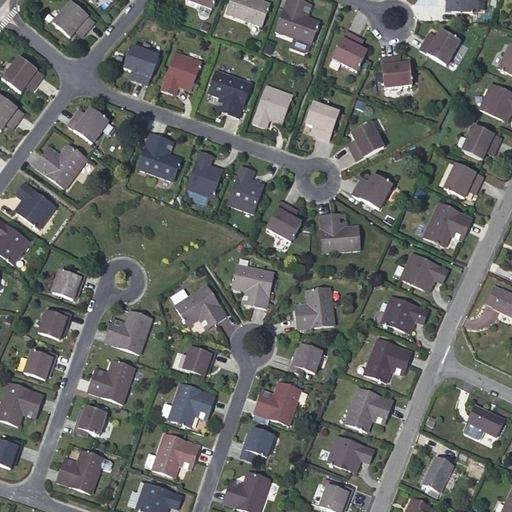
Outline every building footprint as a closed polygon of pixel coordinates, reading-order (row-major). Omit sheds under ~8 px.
[(187,0),(186,3),(211,12),(215,0),(187,0)] [(252,0),(232,0),(227,17),(262,29),(269,6),(257,2),(252,0)] [(297,16),(301,4),(288,0),(276,34),(311,47),(319,24),(306,19),(297,16)] [(448,0),(453,0),(452,14),(477,15),(478,0),(448,0)] [(310,8),(301,4),(297,16),(306,19),(310,8)] [(70,40),(76,33),(79,30),(85,35),(94,25),(71,5),(53,25),(70,40)] [(79,30),(76,33),(82,39),(85,35),(79,30)] [(441,33),(436,41),(434,45),(427,41),(420,52),(446,68),(460,45),(441,33)] [(366,54),(359,50),(355,48),(358,41),(347,35),(333,62),(357,74),(366,54)] [(434,45),(436,41),(430,37),(427,41),(434,45)] [(355,48),(359,50),(363,43),(358,41),(355,48)] [(499,71),(511,77),(511,47),(510,47),(499,71)] [(125,71),(133,74),(138,75),(135,83),(148,87),(157,59),(133,50),(125,71)] [(175,98),(179,89),(180,84),(193,88),(201,65),(175,55),(162,93),(175,98)] [(21,95),(26,88),(29,84),(35,88),(43,78),(18,60),(3,81),(21,95)] [(409,66),(401,67),(396,68),(394,60),(382,61),(386,91),(412,88),(409,66)] [(208,96),(221,101),(230,104),(226,116),(238,121),(251,86),(216,73),(208,96)] [(29,84),(26,88),(32,93),(35,88),(29,84)] [(180,84),(179,89),(191,93),(193,88),(180,84)] [(480,112),(502,122),(508,110),(511,111),(511,96),(491,88),(480,112)] [(266,131),(269,122),(271,117),(284,121),(292,98),(267,89),(253,126),(266,131)] [(0,132),(1,134),(6,127),(9,123),(15,127),(23,116),(0,99),(0,132)] [(230,104),(221,101),(217,113),(226,116),(230,104)] [(319,131),(316,139),(329,143),(338,115),(313,106),(306,127),(314,130),(319,131)] [(511,111),(508,110),(502,122),(507,124),(511,114),(511,111)] [(90,111),(85,118),(82,122),(76,117),(68,128),(92,146),(108,124),(90,111)] [(82,122),(85,118),(79,113),(76,117),(82,122)] [(271,117),(269,122),(282,126),(284,121),(271,117)] [(9,123),(6,127),(12,131),(15,127),(9,123)] [(129,134),(137,137),(140,129),(132,126),(129,134)] [(352,136),(356,143),(358,148),(351,151),(357,163),(383,150),(371,126),(352,136)] [(488,150),(495,154),(501,142),(474,129),(462,153),(482,163),(486,155),(488,150)] [(159,154),(163,142),(150,137),(138,172),(173,184),(181,162),(168,157),(159,154)] [(172,145),(163,142),(159,154),(168,157),(172,145)] [(68,148),(60,159),(53,167),(43,160),(35,170),(65,192),(87,162),(68,148)] [(53,167),(60,159),(49,151),(43,160),(53,167)] [(188,193),(186,198),(187,200),(193,202),(194,204),(204,209),(207,208),(209,201),(212,202),(220,178),(208,174),(209,169),(213,160),(200,155),(186,192),(188,193)] [(465,201),(468,194),(470,189),(477,192),(483,180),(456,167),(445,192),(465,201)] [(222,174),(209,169),(208,174),(220,178),(222,174)] [(249,189),(250,184),(254,175),(241,170),(228,207),(253,217),(262,194),(249,189)] [(373,177),(369,185),(366,189),(360,186),(353,197),(380,212),(393,188),(373,177)] [(366,189),(369,185),(362,181),(360,186),(366,189)] [(263,189),(250,184),(249,189),(262,194),(263,189)] [(40,232),(56,210),(46,203),(24,186),(15,197),(23,203),(28,206),(20,217),(40,232)] [(15,214),(20,217),(28,206),(23,203),(15,214)] [(289,218),(293,211),(282,205),(267,231),(290,244),(301,225),(294,220),(289,218)] [(445,250),(451,237),(456,228),(467,234),(473,221),(439,206),(423,240),(445,250)] [(298,214),(293,211),(289,218),(294,220),(298,214)] [(343,217),(333,218),(335,231),(345,230),(343,217)] [(335,231),(333,218),(319,219),(323,256),(360,253),(358,229),(345,230),(335,231)] [(0,240),(1,241),(0,243),(0,257),(13,267),(30,245),(0,223),(0,240)] [(456,228),(451,237),(463,242),(467,234),(456,228)] [(401,281),(423,291),(429,279),(434,281),(442,286),(448,273),(412,257),(401,281)] [(233,291),(246,294),(256,296),(254,308),(267,311),(275,275),(238,268),(233,291)] [(70,278),(83,283),(85,278),(72,273),(70,278)] [(81,289),(83,283),(70,278),(60,275),(52,295),(73,303),(75,299),(78,289),(81,289)] [(429,279),(423,291),(428,294),(434,281),(429,279)] [(189,329),(200,322),(209,316),(215,326),(227,318),(206,288),(175,309),(189,329)] [(511,297),(502,293),(495,290),(487,307),(494,310),(511,318),(511,297)] [(307,294),(308,307),(310,317),(297,319),(298,332),(335,328),(330,291),(307,294)] [(256,296),(246,294),(243,306),(254,308),(256,296)] [(381,325),(405,333),(409,321),(414,323),(423,326),(428,313),(391,300),(381,325)] [(310,317),(308,307),(295,309),(297,319),(310,317)] [(56,318),(69,323),(71,317),(58,313),(56,318)] [(67,329),(69,323),(56,318),(46,314),(38,335),(59,343),(61,339),(64,329),(67,329)] [(129,314),(125,327),(122,337),(109,332),(104,345),(140,357),(152,322),(129,314)] [(209,316),(200,322),(207,332),(215,326),(209,316)] [(409,321),(405,333),(410,335),(414,323),(409,321)] [(122,337),(125,327),(113,323),(109,332),(122,337)] [(387,386),(392,373),(395,364),(407,368),(412,355),(377,342),(364,377),(387,386)] [(293,361),(291,368),(304,373),(315,376),(322,355),(301,348),(300,352),(296,362),(293,361)] [(201,355),(214,360),(216,354),(203,350),(201,355)] [(212,366),(214,360),(201,355),(190,352),(183,372),(204,379),(206,376),(209,365),(212,366)] [(42,358),(55,363),(57,358),(44,353),(42,358)] [(50,369),(53,370),(55,363),(42,358),(31,355),(24,375),(45,383),(46,379),(50,369)] [(112,364),(108,377),(104,387),(92,382),(88,395),(123,406),(135,372),(112,364)] [(395,364),(392,373),(404,377),(407,368),(395,364)] [(304,373),(291,368),(289,373),(302,378),(304,373)] [(104,387),(108,377),(95,373),(92,382),(104,387)] [(301,393),(278,385),(274,398),(271,407),(258,403),(254,416),(258,418),(264,420),(269,422),(289,428),(301,393)] [(0,422),(19,429),(23,416),(27,407),(38,410),(43,398),(8,386),(0,410),(0,422)] [(191,430),(196,417),(199,408),(211,412),(215,399),(180,387),(168,422),(191,430)] [(368,435),(373,422),(376,413),(388,417),(393,404),(358,391),(345,426),(368,435)] [(274,398),(262,394),(258,403),(271,407),(274,398)] [(27,407),(23,416),(35,420),(38,410),(27,407)] [(199,408),(196,417),(207,421),(211,412),(199,408)] [(496,440),(504,423),(475,409),(463,434),(464,437),(478,443),(480,442),(484,434),(496,440)] [(78,423),(75,430),(89,435),(99,438),(107,417),(86,410),(84,413),(80,424),(78,423)] [(376,413),(373,422),(385,426),(388,417),(376,413)] [(89,435),(75,430),(73,435),(87,440),(89,435)] [(245,445),(243,452),(256,457),(267,460),(274,439),(253,432),(252,436),(248,446),(245,445)] [(175,480),(180,467),(183,458),(195,462),(200,449),(165,437),(152,473),(175,480)] [(327,465),(350,473),(355,461),(360,463),(369,466),(374,453),(336,440),(327,465)] [(8,447),(21,452),(23,447),(9,443),(8,447)] [(18,459),(21,452),(8,447),(0,444),(0,467),(11,471),(12,468),(15,458),(18,459)] [(256,457),(243,452),(241,457),(254,462),(256,457)] [(81,454),(77,467),(73,476),(61,472),(57,485),(91,497),(104,462),(81,454)] [(183,458),(180,467),(192,471),(195,462),(183,458)] [(453,469),(436,460),(423,487),(439,496),(453,469)] [(355,461),(350,473),(356,475),(360,463),(355,461)] [(73,476),(77,467),(65,462),(61,472),(73,476)] [(247,475),(243,488),(239,497),(228,493),(223,506),(239,511),(259,511),(270,483),(247,475)] [(239,497),(243,488),(231,484),(228,493),(239,497)] [(129,508),(136,511),(144,487),(139,486),(136,496),(133,495),(129,508)] [(161,511),(164,507),(169,509),(177,511),(182,499),(145,487),(144,487),(136,511),(135,511),(161,511)] [(338,492),(351,497),(353,492),(340,487),(338,492)] [(349,505),(351,497),(338,492),(328,489),(320,509),(326,511),(342,511),(346,504),(349,505)] [(511,511),(511,492),(502,511),(511,511)] [(430,511),(431,511),(411,502),(406,511),(430,511)]
